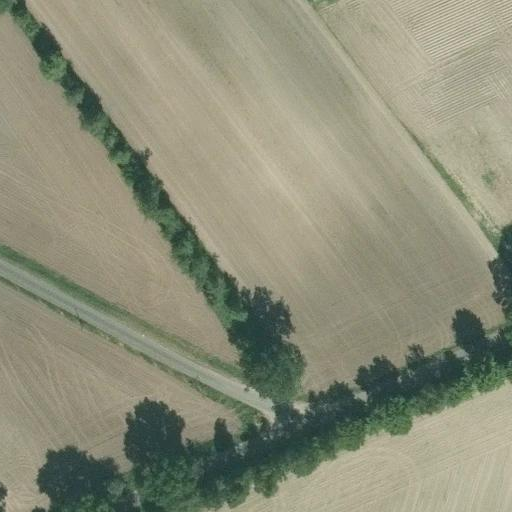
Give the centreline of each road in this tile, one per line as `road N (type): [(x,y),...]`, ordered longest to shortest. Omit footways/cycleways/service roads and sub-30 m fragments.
road 1 (unclassified): [(294,422),(0,260)]
road 2 (unclassified): [(511,333),(294,422)]
road 3 (unclassified): [(294,422),(112,511)]
